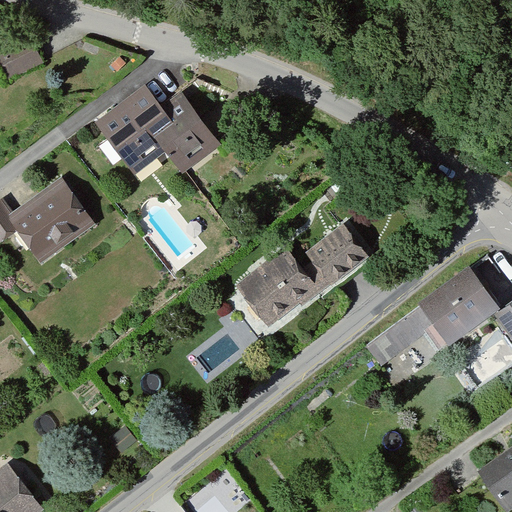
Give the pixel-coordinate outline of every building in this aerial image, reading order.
[(0,51),(0,62),(8,78),(40,62),(28,37),(0,51)] [(163,112),(145,89),(101,122),(137,169),(166,146),(183,168),(217,142),(183,97),(163,112)] [(15,216),(13,218),(18,225),(42,257),(91,222),(61,182),(15,216)] [(0,238),(18,225),(13,218),(15,216),(3,201),(0,203),(0,238)] [(342,228),(309,254),(316,264),(329,281),(363,255),(342,228)] [(285,253),(242,287),(269,321),(300,297),(303,301),(329,281),(316,264),(303,275),(285,253)] [(498,303),(473,269),(369,346),(381,363),(426,330),(439,347),(498,303)] [(511,306),(499,315),(511,332),(511,306)] [(511,503),(511,452),(484,472),(508,506),(511,503)] [(8,470),(0,476),(0,511),(31,511),(38,507),(8,470)]
